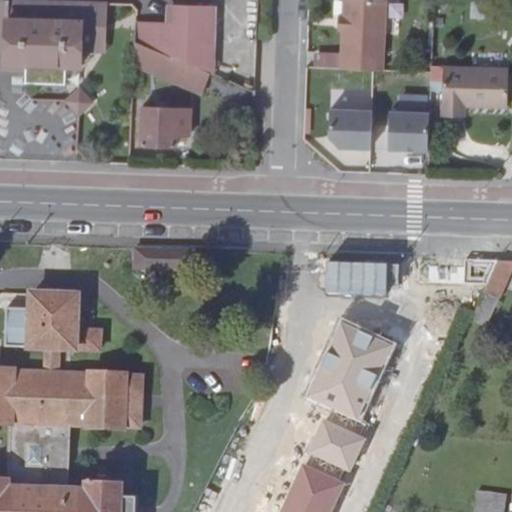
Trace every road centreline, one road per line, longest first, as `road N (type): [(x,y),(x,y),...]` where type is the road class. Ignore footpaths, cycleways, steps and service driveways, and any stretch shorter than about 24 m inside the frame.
road 1 (secondary): [(283,214),(0,202)]
road 2 (secondary): [(511,220),(283,214)]
road 3 (residential): [(283,214),(287,0)]
